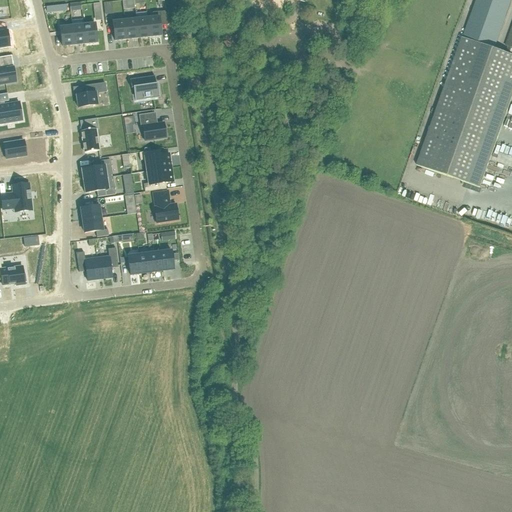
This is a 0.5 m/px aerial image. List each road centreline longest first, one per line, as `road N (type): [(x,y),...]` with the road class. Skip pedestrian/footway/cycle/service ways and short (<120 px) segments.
road 1 (residential): [(65,298),(202,279),(167,58),(149,50),(51,61)]
road 2 (unclassified): [(187,0),(235,330),(234,394),(251,439)]
road 3 (residential): [(65,166),(65,298)]
